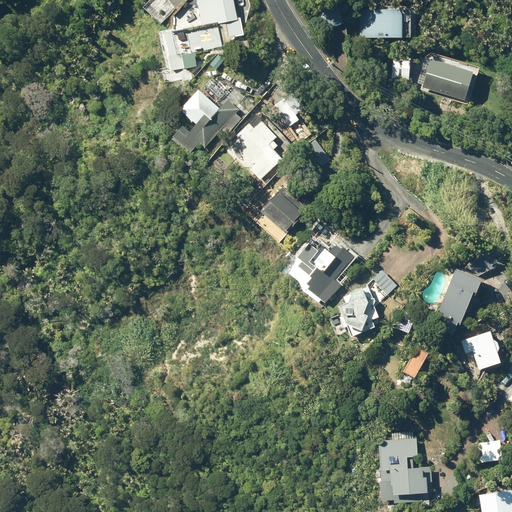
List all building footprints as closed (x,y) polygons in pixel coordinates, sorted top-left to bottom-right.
[(167,31),(174,69),(187,68),(184,55),(231,45),(237,37),(247,34),(243,16),(240,17),(236,0),(198,0),(203,24),(167,31)] [(318,9),(319,28),(343,27),(342,7),(318,9)] [(362,36),(408,34),(409,7),(363,7),(362,36)] [(395,78),(413,81),(415,58),(397,56),(395,78)] [(425,86),(468,98),(479,69),(434,57),(425,86)] [(169,80),(155,80),(155,99),(169,99),(169,80)] [(175,136),(193,152),(202,141),(208,147),(234,117),(241,123),(258,103),(233,87),(221,100),(226,104),(224,106),(203,88),(184,108),(200,122),(194,130),(186,124),(175,136)] [(275,105),(290,127),(302,118),(300,113),(309,107),(297,90),(275,105)] [(251,167),(263,179),(285,158),(276,149),(281,145),(279,142),(283,137),(265,119),(257,127),(251,122),(238,135),(248,146),(245,150),(256,162),(251,167)] [(302,150),(316,170),(333,158),(318,138),(302,150)] [(264,210),(289,233),(312,209),(286,185),(264,210)] [(313,287),(329,302),(345,284),(338,277),(358,254),(349,246),(347,249),(340,243),(336,248),(329,243),(325,247),(315,240),(301,256),(306,260),(298,270),(315,284),(313,287)] [(480,293),(487,279),(480,276),(495,268),(484,250),(464,262),(461,269),(442,311),(431,306),(424,321),(435,326),(457,334),(463,323),(477,292),(480,293)] [(378,326),(376,319),(382,316),(379,308),(390,296),(374,279),(366,286),(354,291),(354,292),(346,295),(349,302),(343,304),(347,315),(342,317),(346,327),(350,326),(354,336),(378,326)] [(497,338),(494,330),(464,341),(468,353),(475,351),(482,369),(506,361),(502,351),(504,347),(502,340),(497,338)] [(406,371),(418,377),(432,352),(421,346),(406,371)] [(396,499),(396,503),(431,500),(430,492),(435,492),(432,465),(416,467),(416,456),(420,455),(419,437),(384,440),(384,444),(381,445),(382,468),(386,468),(386,472),(383,471),(384,500),(396,499)] [(488,461),(497,460),(505,459),(502,440),(479,443),(482,462),(488,461)] [(511,511),(511,489),(481,494),(484,511),(511,511)]
